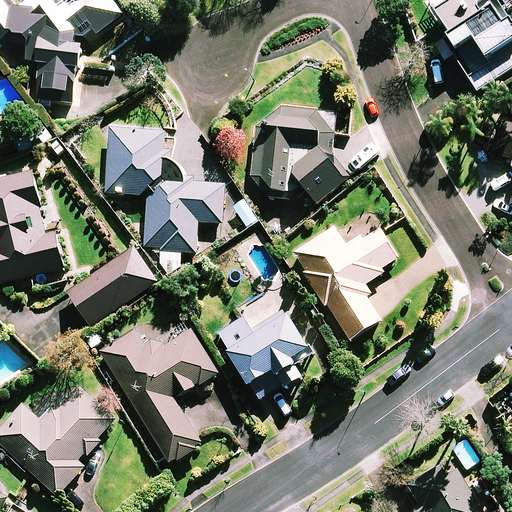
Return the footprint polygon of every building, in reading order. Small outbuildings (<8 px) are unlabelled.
[(125,15),(113,0),(80,0),(81,0),(81,1),(71,8),(49,5),(40,13),(13,7),(8,0),(0,0),(0,48),(17,38),(24,30),(32,41),(29,59),(42,61),(39,86),(75,91),(83,37),(84,34),(88,40),(125,15)] [(511,0),(450,0),(435,10),(449,31),(446,33),(459,53),(455,56),(479,91),(511,68),(511,11),(510,9),(511,8),(511,0)] [(349,136),(352,109),(323,106),(322,110),(279,106),(278,111),(259,127),(253,177),(269,197),(297,200),(308,191),(318,203),(345,181),(334,163),(337,134),(349,136)] [(511,200),(511,205),(511,126),(500,124),(492,154),(511,158),(511,200)] [(149,195),(146,250),(164,251),(163,268),(180,269),(181,252),(198,253),(200,222),(224,223),(226,184),(185,182),(185,173),(173,161),(174,137),(167,137),(167,131),(111,128),(108,192),(149,195)] [(49,234),(33,171),(0,178),(0,283),(66,267),(57,232),(49,234)] [(400,258),(381,229),(364,240),(361,234),(346,244),(335,228),(294,254),(326,305),(328,304),(351,339),(382,320),(367,297),(372,294),(366,284),(386,271),(384,268),(400,258)] [(159,281),(136,247),(70,292),(93,326),(159,281)] [(220,332),(259,399),(284,385),(303,374),(297,364),(313,355),(324,374),(337,366),(300,304),(295,307),(282,285),(244,307),(248,316),(220,332)] [(219,371),(187,320),(146,344),(137,327),(100,348),(172,464),(204,443),(176,398),(219,371)] [(68,401),(59,393),(49,405),(52,408),(42,419),(24,403),(0,429),(0,442),(59,496),(86,466),(82,463),(102,441),(99,438),(117,419),(81,386),(68,401)] [(484,511),(452,458),(409,485),(422,506),(414,511),(413,511),(484,511)] [(0,490),(0,511),(10,497),(0,490)]
